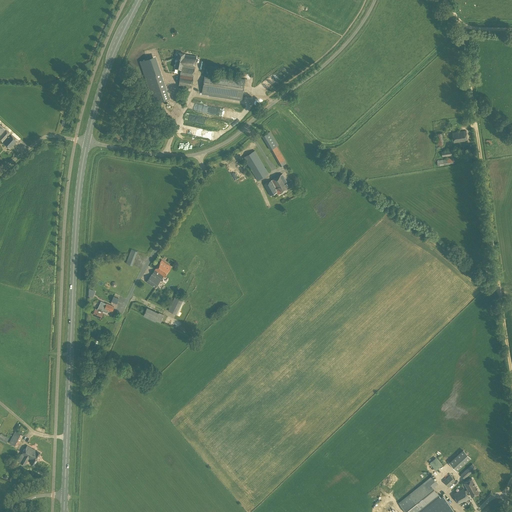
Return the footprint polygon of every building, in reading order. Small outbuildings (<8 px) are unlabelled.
[(181,69),(194,70),(196,56),(185,54),(178,52),(175,68),(181,69)] [(150,58),(139,61),(145,76),(155,73),(150,58)] [(191,88),(194,70),(181,69),(179,86),(191,88)] [(241,100),(244,80),(205,74),(202,94),(241,100)] [(167,91),(152,97),(154,103),(170,98),(167,91)] [(18,140),(0,124),(0,138),(11,148),(18,140)] [(206,138),(208,132),(180,125),(178,132),(206,138)] [(453,143),(468,141),(466,131),(452,133),(453,143)] [(270,132),(262,137),(270,150),(280,167),(284,165),(286,168),(289,167),(276,146),(278,145),(270,132)] [(437,145),(444,144),(442,133),(435,134),(437,145)] [(257,180),(268,174),(255,150),(243,157),(257,180)] [(438,166),(454,163),(453,157),(444,158),(444,159),(437,161),(438,166)] [(288,184),(283,174),(265,184),(271,195),(276,192),(277,192),(278,194),(293,186),(291,182),(288,184)] [(132,265),(137,251),(131,249),(126,263),(132,265)] [(164,277),(171,267),(162,260),(146,282),(155,288),(164,277)] [(184,302),(185,300),(175,296),(168,311),(176,315),(183,301),(184,302)] [(107,304),(101,301),(97,309),(95,308),(92,314),(100,318),(103,312),(107,313),(108,310),(112,312),(114,307),(107,303),(107,304)] [(164,315),(159,313),(155,320),(160,322),(164,315)] [(100,350),(104,341),(98,338),(94,347),(100,350)] [(17,447),(23,436),(15,432),(9,442),(17,447)] [(0,440),(6,443),(9,439),(1,434),(0,435),(0,440)] [(34,465),(41,454),(27,446),(22,454),(25,456),(21,463),(25,465),(29,458),(31,460),(30,462),(34,465)] [(471,458),(463,450),(449,463),(457,471),(471,458)] [(435,470),(441,465),(436,458),(430,463),(435,470)] [(464,479),(476,468),(472,464),(460,475),(464,479)] [(448,487),(455,481),(450,475),(443,481),(448,487)] [(422,511),(440,497),(434,489),(439,485),(432,477),(399,503),(405,511),(422,511)] [(465,491),(467,495),(470,493),(472,497),(479,492),(472,479),(464,483),(468,489),(465,491)] [(467,495),(465,491),(464,489),(454,494),(459,505),(470,499),(467,495)] [(455,511),(443,496),(440,497),(422,511),(455,511)]
